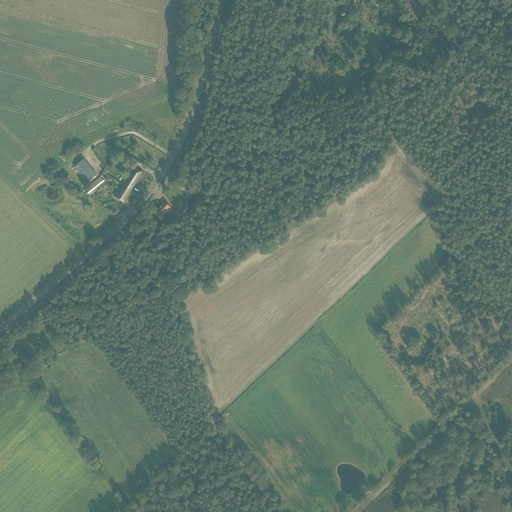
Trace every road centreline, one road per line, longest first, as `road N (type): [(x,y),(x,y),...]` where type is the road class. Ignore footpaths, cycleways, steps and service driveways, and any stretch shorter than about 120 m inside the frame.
road 1 (tertiary): [(0,329),(107,238),(160,180),(193,115),(226,0)]
road 2 (track): [(137,511),(5,324)]
road 3 (track): [(477,394),(355,511)]
